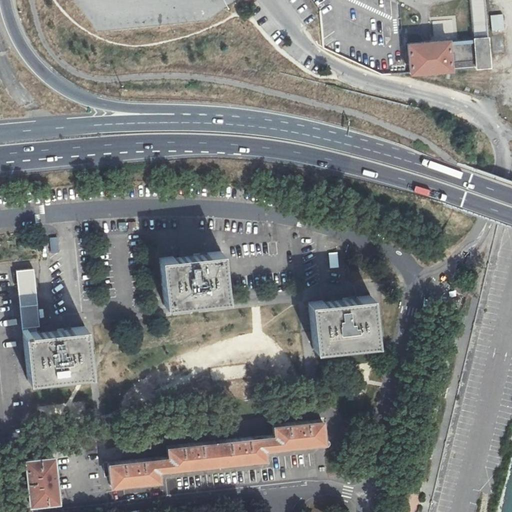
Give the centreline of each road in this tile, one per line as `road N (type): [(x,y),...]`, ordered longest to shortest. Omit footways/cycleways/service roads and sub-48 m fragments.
road 1 (residential): [(268,0),(298,39),(334,66),(470,108),(495,133),(503,167),(486,227),(453,259),(413,277)]
road 2 (residential): [(413,277),(393,254),(351,235),(257,211),(183,207),(0,219)]
road 3 (trunk): [(125,145),(287,153),(511,213)]
road 4 (trunk): [(511,194),(320,137),(183,122)]
road 5 (trunk): [(183,122),(64,91),(29,59),(6,0)]
road 6 (residential): [(367,498),(413,277)]
road 7 (unknown): [(68,213),(73,287),(83,307),(121,298),(129,209)]
road 8 (motorway): [(183,122),(0,133)]
road 9 (unclassified): [(280,493),(117,511)]
road 10 (trunk): [(0,167),(125,145)]
road 11 (motorway): [(0,154),(125,145)]
